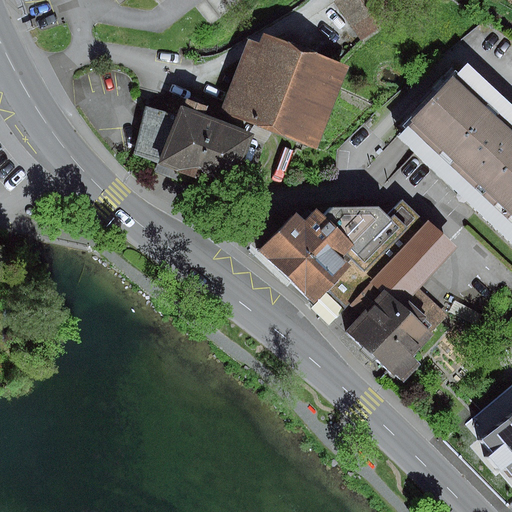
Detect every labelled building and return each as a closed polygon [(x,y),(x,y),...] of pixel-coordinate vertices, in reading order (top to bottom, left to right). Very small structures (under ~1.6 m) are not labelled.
[(394,0),(341,0),(335,5),(360,42),(403,12),(394,0)] [(348,69),(259,38),(233,114),(322,145),(348,69)] [(511,97),(468,56),(391,137),(511,251),(511,97)] [(170,165),(185,121),(156,111),(141,155),(170,165)] [(260,136),(188,112),(185,121),(170,165),(241,189),(260,136)] [(299,219),(267,252),(322,305),(343,283),(370,255),(327,214),(322,210),(307,226),(299,219)] [(374,312),(388,297),(405,312),(461,250),(425,219),(411,231),(401,222),(396,225),(380,212),(332,210),(327,214),(370,255),(343,283),(374,312)] [(353,335),(409,386),(425,368),(415,359),(434,338),(405,312),(388,297),(374,312),(353,335)]
